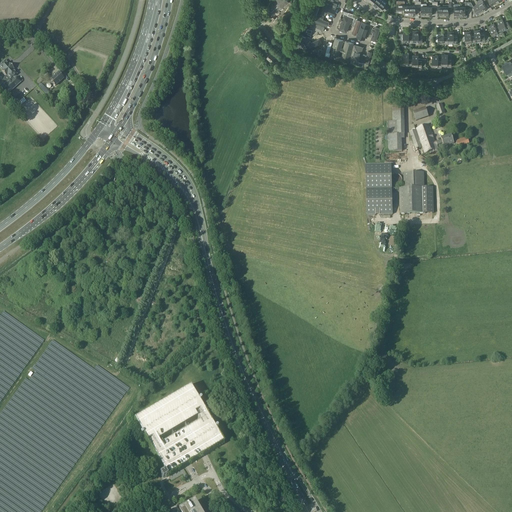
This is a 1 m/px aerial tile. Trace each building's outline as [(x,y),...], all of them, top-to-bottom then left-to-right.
[(270,4),(267,7),(274,15),(289,2),(287,0),(275,0),(273,2),(272,2),(270,4)] [(387,3),(383,0),(381,0),(375,8),(376,9),(378,7),(381,10),(382,9),(385,11),(389,6),(386,3),(387,3)] [(443,7),(443,16),(449,16),(449,8),(451,8),(451,2),(451,0),(448,0),(449,2),(449,5),(443,5),(443,7)] [(484,2),(486,1),(485,0),(478,0),(477,1),(478,4),(483,11),(488,9),(484,2)] [(404,13),(404,15),(410,15),(410,6),(404,6),(404,1),(397,1),(396,12),(404,13)] [(415,7),(418,8),(418,1),(416,1),(415,6),(410,6),(410,15),(415,15),(415,7)] [(421,1),(418,1),(418,8),(421,8),(421,15),(426,15),(427,6),(426,6),(426,4),(421,3),(421,1)] [(429,6),(427,6),(426,15),(432,15),(432,11),(435,11),(435,8),(435,2),(435,1),(432,1),(432,5),(429,5),(429,6)] [(437,15),(443,16),(443,7),(440,6),(440,5),(438,5),(438,1),(435,1),(435,2),(435,8),(435,11),(437,12),(437,15)] [(460,7),(454,7),(454,2),(451,2),(451,8),(454,8),(454,16),(460,16),(460,7)] [(465,8),(468,8),(468,2),(465,2),(465,7),(460,7),(460,16),(465,16),(465,8)] [(471,2),(468,2),(468,8),(473,8),(474,8),(475,10),(474,11),(476,14),(477,13),(478,14),(483,11),(478,4),(473,6),(471,2)] [(331,18),(335,10),(322,5),(319,14),(331,18)] [(344,16),(340,31),(345,32),(350,18),(344,16)] [(327,27),(329,21),(317,17),(315,22),(327,27)] [(508,29),(511,27),(508,21),(504,22),(502,18),(497,22),(499,26),(499,25),(502,30),(507,27),(508,29)] [(360,21),(353,19),(348,34),(354,36),(360,21)] [(310,21),(308,28),(323,34),(326,27),(310,21)] [(366,23),(361,22),(356,37),(365,40),(370,24),(366,23)] [(503,32),(502,30),(499,25),(499,26),(496,27),(494,23),(488,26),(493,35),(499,32),(500,34),(503,32)] [(380,28),(377,27),(372,26),(367,41),(375,43),(380,28)] [(486,41),(484,33),(481,34),(480,30),(474,31),(474,35),(475,35),(476,43),(486,41)] [(413,43),(413,41),(413,35),(409,35),(409,31),(403,31),(403,41),(409,41),(409,43),(413,43)] [(413,31),(413,35),(413,41),(418,41),(418,43),(422,43),(422,36),(419,35),(419,31),(413,31)] [(448,44),(448,41),(448,36),(447,36),(448,35),(444,35),(444,31),(438,31),(438,34),(436,34),(436,41),(444,41),(444,44),(448,44)] [(448,31),(448,35),(447,36),(448,36),(448,41),(448,44),(457,44),(457,36),(454,36),(454,32),(448,31)] [(475,35),(474,35),(471,36),(470,31),(464,32),(466,42),(472,41),(472,43),(476,43),(475,35)] [(309,51),(322,45),(319,37),(305,44),(309,51)] [(344,40),(335,38),(331,53),(335,54),(340,55),(344,40)] [(354,43),(346,40),(341,55),(346,57),(349,57),(354,43)] [(363,48),(354,44),(350,58),(355,60),(360,61),(363,48)] [(266,58),(275,66),(281,59),(281,57),(273,50),(266,58)] [(367,64),(371,54),(366,53),(365,56),(363,55),(361,61),(363,62),(367,64)] [(408,66),(412,66),(412,65),(412,59),(409,59),(409,54),(403,54),(402,64),(408,64),(408,66)] [(418,65),(418,68),(422,68),(422,60),(418,60),(418,55),(412,55),(412,59),(412,65),(418,65)] [(442,55),(442,60),(442,65),(447,65),(447,67),(451,67),(451,59),(448,59),(448,55),(442,55)] [(442,68),(442,65),(442,60),(438,60),(438,56),(432,56),(432,66),(438,66),(438,68),(442,68)] [(511,59),(502,65),(507,73),(508,75),(511,72),(511,59)] [(20,82),(16,77),(15,79),(13,77),(17,74),(13,70),(14,69),(12,67),(12,68),(11,66),(9,64),(8,65),(5,61),(0,65),(0,67),(3,71),(2,71),(6,76),(10,80),(6,83),(8,85),(3,89),(7,94),(20,82)] [(64,79),(58,72),(50,80),(55,86),(64,79)] [(442,104),(436,106),(439,115),(445,113),(442,104)] [(405,139),(405,135),(404,108),(392,108),(393,122),(387,122),(388,152),(402,151),(402,139),(405,139)] [(425,108),(413,112),(416,121),(428,117),(425,108)] [(416,130),(409,132),(415,149),(421,147),(418,137),(419,136),(425,153),(438,149),(437,145),(443,143),(444,147),(454,143),(451,134),(441,137),(442,140),(435,142),(429,125),(416,129),(418,133),(417,133),(416,130)] [(467,137),(456,141),(458,147),(469,143),(467,137)] [(365,165),(367,215),(393,214),(391,164),(365,165)] [(404,188),(400,188),(399,188),(400,214),(433,213),(432,188),(424,188),(424,179),(420,179),(420,173),(403,173),(404,188)] [(200,450),(220,437),(186,383),(131,420),(165,472),(186,460),(200,450)] [(123,501),(107,510),(108,511),(127,502),(122,494),(120,495),(123,501)] [(202,511),(196,501),(180,510),(180,511),(202,511)]
